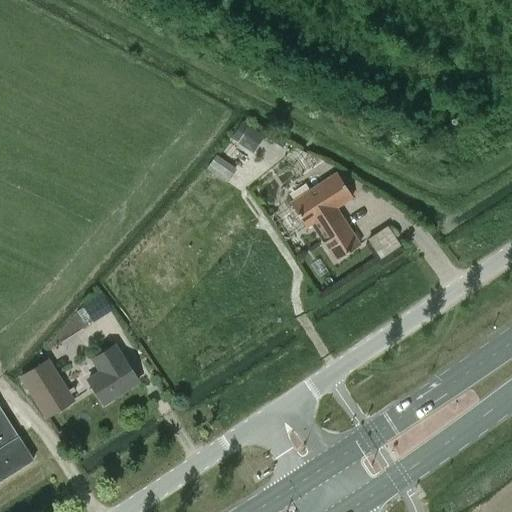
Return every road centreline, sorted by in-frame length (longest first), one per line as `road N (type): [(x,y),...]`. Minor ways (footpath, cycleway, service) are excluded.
road 1 (unclassified): [(289,403),(511,255)]
road 2 (primary): [(511,340),(314,471)]
road 3 (primary): [(345,511),(511,393)]
road 4 (unclassified): [(124,511),(262,420)]
